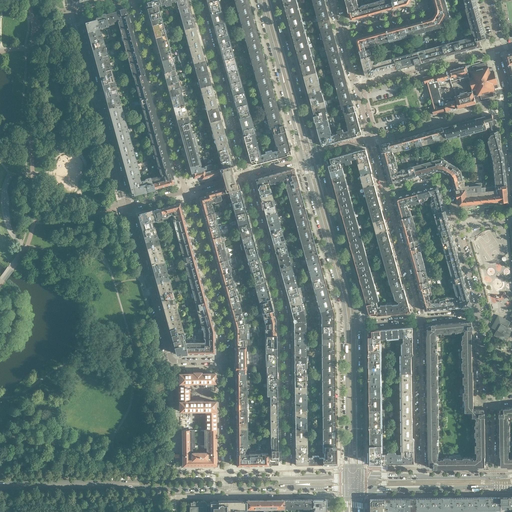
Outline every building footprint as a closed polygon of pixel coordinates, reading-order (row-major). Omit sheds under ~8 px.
[(160,5),(159,0),(153,0),(145,2),(147,8),(158,5),(160,5)] [(219,6),(217,0),(215,0),(207,2),(209,8),(219,6)] [(388,10),(385,0),(382,1),(381,0),(379,1),(382,11),(388,10)] [(394,8),(391,0),(386,0),(385,0),(388,10),(394,8)] [(326,7),(325,1),(315,4),(317,10),(326,7)] [(382,11),(379,1),(377,1),(377,3),(373,4),(376,13),(382,11)] [(190,9),(188,3),(177,6),(179,6),(180,12),(190,9)] [(298,9),(296,3),(285,6),(287,12),(298,9)] [(376,13),(373,4),(369,5),(369,3),(367,4),(370,14),(376,13)] [(250,9),(249,8),(248,4),(237,7),(239,12),(250,9)] [(360,9),(359,7),(357,6),(356,4),(347,6),(349,12),(360,9)] [(370,14),(367,4),(365,5),(365,6),(361,7),(364,16),(370,14)] [(159,11),(158,5),(147,8),(148,14),(158,12),(159,11)] [(448,12),(446,5),(441,6),(440,5),(435,6),(436,9),(436,11),(439,11),(442,10),(443,13),(448,12)] [(478,11),(477,5),(467,8),(466,8),(468,14),(478,11)] [(220,11),(219,6),(209,8),(210,14),(220,11)] [(328,13),(326,7),(317,10),(318,16),(328,13)] [(364,16),(361,7),(359,7),(360,9),(349,12),(351,18),(352,19),(364,16)] [(128,15),(126,8),(117,10),(119,18),(128,15)] [(192,15),(190,9),(180,12),(182,17),(192,15)] [(251,15),(250,11),(250,9),(239,12),(240,18),(251,15)] [(288,18),(299,15),(298,9),(287,12),(287,14),(287,15),(288,21),(289,20),(288,18)] [(119,18),(117,10),(111,12),(114,21),(115,21),(116,19),(118,19),(119,18)] [(449,11),(448,12),(443,13),(442,10),(439,11),(436,11),(436,12),(435,14),(444,20),(445,18),(446,18),(450,17),(449,11)] [(222,17),(220,11),(210,14),(212,20),(222,17)] [(480,17),(478,11),(468,14),(470,20),(480,17)] [(114,21),(111,12),(105,13),(108,24),(114,22),(114,21)] [(160,17),(158,12),(148,14),(150,20),(160,17)] [(108,24),(105,13),(102,14),(102,16),(99,17),(102,27),(108,25),(108,24)] [(330,19),(328,13),(318,16),(320,21),(328,19),(330,19)] [(443,22),(444,20),(435,14),(433,17),(432,17),(434,19),(435,22),(438,22),(439,26),(439,28),(445,26),(444,22),(443,22)] [(129,21),(128,15),(119,18),(118,19),(120,24),(129,21)] [(193,21),(192,15),(182,17),(183,23),(193,21)] [(253,21),(252,19),(251,15),(240,18),(242,24),(253,21)] [(301,20),(299,15),(288,18),(289,20),(290,23),(301,20)] [(102,27),(99,17),(96,18),(96,20),(93,20),(95,28),(98,28),(102,27)] [(161,23),(160,17),(150,20),(151,26),(161,23)] [(223,23),(222,17),(212,20),(214,26),(223,23)] [(439,26),(438,22),(435,22),(434,19),(432,17),(431,18),(427,19),(429,24),(431,24),(432,28),(439,26)] [(482,23),(480,17),(470,20),(471,26),(482,23)] [(331,25),(330,19),(328,19),(320,21),(322,27),(331,25)] [(432,28),(431,24),(429,24),(427,19),(423,21),(425,30),(432,28)] [(95,28),(93,20),(85,23),(87,29),(87,28),(88,30),(95,28)] [(302,26),(301,20),(290,23),(291,29),(302,26)] [(131,27),(129,21),(120,24),(121,30),(131,27)] [(195,26),(193,21),(183,23),(185,29),(195,26)] [(254,27),(253,23),(253,21),(242,24),(243,30),(254,27)] [(425,30),(423,21),(417,22),(419,33),(425,31),(425,30)] [(419,33),(417,22),(410,24),(413,34),(419,33)] [(164,35),(163,29),(161,23),(151,26),(155,37),(164,35)] [(225,29),(223,23),(214,26),(215,31),(225,29)] [(483,29),(482,23),(471,26),(473,32),(483,29)] [(413,34),(410,24),(404,26),(407,36),(413,34)] [(333,30),(331,25),(322,27),(323,33),(333,30)] [(196,32),(195,26),(185,29),(187,35),(196,32)] [(304,32),(302,26),(291,29),(293,35),(304,32)] [(407,36),(404,26),(398,27),(401,38),(407,36)] [(133,33),(131,27),(121,30),(123,35),(133,33)] [(256,33),(256,31),(254,27),(243,30),(245,36),(256,33)] [(401,38),(398,27),(392,29),(395,39),(401,38)] [(99,34),(98,28),(95,28),(88,30),(90,36),(99,34)] [(226,34),(225,29),(215,31),(217,37),(226,34)] [(395,39),(392,29),(386,31),(389,40),(389,41),(395,39)] [(478,40),(485,38),(485,39),(485,38),(486,39),(483,29),(473,32),(475,38),(471,39),(474,48),(481,46),(480,46),(478,40)] [(334,36),(333,30),(323,33),(325,39),(334,36)] [(389,40),(386,31),(380,32),(383,43),(385,42),(385,41),(389,40)] [(198,38),(196,32),(187,35),(188,41),(198,38)] [(306,38),(304,32),(293,35),(295,41),(306,38)] [(383,43),(380,32),(374,34),(377,43),(381,42),(381,43),(383,43)] [(102,39),(100,33),(99,34),(90,36),(91,42),(102,39)] [(134,38),(133,33),(123,35),(125,41),(134,38)] [(258,38),(257,35),(256,33),(245,36),(246,41),(258,38)] [(228,40),(226,34),(217,37),(218,43),(228,40)] [(377,43),(374,34),(368,36),(371,46),(373,45),(373,44),(377,43)] [(166,40),(164,35),(155,37),(156,43),(166,40)] [(336,42),(334,36),(325,39),(326,45),(336,42)] [(371,46),(368,36),(362,37),(365,46),(368,45),(369,46),(371,46)] [(366,50),(365,46),(362,37),(357,39),(358,39),(357,40),(360,52),(366,50)] [(136,44),(134,38),(125,41),(126,47),(136,44)] [(199,44),(198,38),(188,41),(190,46),(199,44)] [(259,44),(259,42),(258,38),(246,41),(248,47),(259,44)] [(307,43),(306,38),(295,41),(296,47),(307,43)] [(474,48),(471,39),(470,38),(465,40),(468,50),(474,48)] [(103,45),(102,39),(91,42),(92,45),(92,46),(92,47),(93,48),(103,45)] [(168,46),(166,40),(156,43),(158,49),(168,46)] [(230,46),(228,40),(218,43),(220,49),(230,46)] [(468,50),(465,40),(459,42),(462,52),(468,50)] [(337,48),(336,42),(326,45),(328,50),(337,48)] [(462,52),(459,42),(453,43),(456,53),(462,52)] [(309,49),(307,43),(296,47),(298,52),(309,49)] [(456,53),(453,43),(447,45),(450,55),(456,53)] [(137,50),(136,44),(126,47),(128,53),(137,50)] [(201,49),(199,44),(190,46),(191,52),(201,49)] [(261,50),(260,46),(259,44),(248,47),(250,53),(261,50)] [(105,51),(103,45),(93,48),(93,49),(93,51),(94,52),(94,54),(105,51)] [(450,55),(447,45),(441,46),(444,56),(450,55)] [(171,58),(169,52),(168,46),(158,49),(161,60),(171,58)] [(231,52),(230,46),(220,49),(222,54),(231,52)] [(444,56),(441,46),(436,48),(438,58),(444,56)] [(339,53),(337,48),(328,50),(329,56),(339,53)] [(438,58),(436,48),(430,49),(433,59),(438,58)] [(203,55),(201,49),(191,52),(193,58),(203,55)] [(310,55),(309,49),(298,52),(299,58),(310,55)] [(433,59),(430,49),(425,51),(427,61),(433,59)] [(139,56),(137,50),(128,53),(129,59),(139,56)] [(262,56),(262,54),(261,50),(250,53),(251,59),(262,56)] [(370,56),(369,51),(368,50),(366,50),(360,52),(361,58),(370,56)] [(107,57),(105,51),(94,54),(96,60),(107,57)] [(427,61),(425,51),(424,51),(419,52),(422,63),(427,61)] [(233,58),(231,52),(222,54),(223,60),(233,58)] [(422,63),(419,52),(413,54),(416,64),(422,63)] [(340,59),(339,53),(329,56),(331,62),(340,59)] [(416,64),(413,54),(406,56),(409,66),(416,64)] [(204,61),(203,55),(193,58),(195,64),(204,61)] [(312,61),(310,55),(299,58),(301,64),(312,61)] [(397,69),(394,59),(374,65),(373,62),(374,61),(372,55),(370,56),(361,58),(366,76),(368,77),(397,69)] [(141,62),(139,56),(129,59),(131,64),(141,62)] [(264,61),(263,57),(262,56),(251,59),(253,64),(264,61)] [(409,66),(406,56),(401,57),(403,67),(409,66)] [(108,63),(107,57),(96,60),(98,66),(108,63)] [(403,67),(401,57),(394,59),(397,69),(403,67)] [(174,69),(172,64),(171,58),(161,60),(164,72),(174,69)] [(234,63),(233,58),(223,60),(225,66),(234,63)] [(342,65),(340,59),(331,62),(332,68),(342,65)] [(206,67),(204,61),(195,64),(196,69),(206,67)] [(266,67),(265,66),(264,61),(253,64),(254,70),(266,67)] [(314,67),(312,61),(301,64),(303,70),(314,67)] [(142,67),(141,62),(131,64),(133,70),(142,67)] [(498,84),(497,80),(494,71),(493,71),(492,68),(489,69),(488,67),(486,67),(485,63),(480,64),(480,62),(466,66),(469,78),(473,91),(472,92),(476,103),(490,99),(490,97),(494,96),(493,91),(495,91),(495,89),(498,88),(497,84),(498,84)] [(110,69),(108,63),(98,66),(98,69),(99,71),(99,72),(110,69)] [(236,69),(234,63),(225,66),(226,72),(236,69)] [(344,71),(342,65),(332,68),(334,73),(344,71)] [(469,78),(466,66),(448,71),(451,82),(452,86),(456,85),(455,83),(456,83),(456,82),(469,78)] [(144,73),(142,67),(133,70),(134,76),(144,73)] [(207,73),(206,67),(196,69),(198,75),(207,73)] [(267,73),(266,69),(266,67),(254,70),(256,76),(267,73)] [(315,72),(314,67),(303,70),(304,75),(315,72)] [(112,75),(110,69),(99,72),(100,73),(99,73),(100,75),(101,78),(112,75)] [(175,75),(174,69),(164,72),(166,78),(175,75)] [(238,75),(236,69),(226,72),(228,78),(238,75)] [(345,77),(344,71),(334,73),(335,79),(345,77)] [(447,93),(450,92),(449,88),(446,89),(446,88),(441,90),(440,88),(439,86),(447,84),(447,83),(451,82),(448,71),(423,78),(425,85),(426,85),(432,107),(431,107),(433,115),(446,111),(443,99),(442,98),(443,97),(442,96),(447,94),(447,93)] [(317,78),(315,72),(304,75),(306,81),(317,78)] [(145,79),(144,73),(134,76),(136,82),(145,79)] [(209,78),(207,73),(198,75),(199,81),(209,78)] [(269,79),(268,77),(267,73),(256,76),(258,82),(269,79)] [(113,81),(112,75),(101,78),(103,84),(113,81)] [(177,81),(175,75),(166,78),(167,84),(177,81)] [(239,81),(238,75),(228,78),(230,83),(239,81)] [(347,82),(345,77),(335,79),(337,85),(347,82)] [(211,84),(209,78),(199,81),(201,87),(211,84)] [(318,84),(317,78),(306,81),(307,87),(318,84)] [(147,85),(145,79),(136,82),(137,88),(147,85)] [(270,85),(269,81),(269,79),(258,82),(259,88),(270,85)] [(115,87),(113,81),(103,84),(104,90),(115,87)] [(179,87),(177,81),(167,84),(169,90),(179,87)] [(241,87),(239,81),(230,83),(231,89),(241,87)] [(348,88),(347,82),(337,85),(339,91),(348,88)] [(212,90),(211,84),(201,87),(202,93),(212,90)] [(320,90),(318,84),(307,87),(309,93),(320,90)] [(149,91),(147,85),(137,88),(139,94),(149,91)] [(272,90),(271,89),(270,85),(259,88),(261,93),(272,90)] [(117,93),(115,87),(104,90),(105,92),(105,93),(105,95),(106,95),(106,96),(117,93)] [(180,93),(179,87),(169,90),(171,96),(180,93)] [(242,92),(241,87),(231,89),(233,95),(242,92)] [(350,94),(348,88),(339,91),(340,97),(350,94)] [(214,96),(212,90),(202,93),(204,98),(214,96)] [(273,96),(272,92),(272,90),(261,93),(262,99),(273,96)] [(322,95),(320,90),(309,93),(311,99),(322,95)] [(150,97),(149,91),(139,94),(141,100),(150,97)] [(476,103),(472,92),(467,93),(467,92),(465,92),(465,91),(461,92),(462,93),(460,93),(460,95),(455,96),(455,97),(458,108),(476,103)] [(244,98),(242,92),(233,95),(234,101),(244,98)] [(118,99),(117,93),(106,96),(106,97),(106,99),(107,99),(108,102),(118,99)] [(182,99),(180,93),(171,96),(172,101),(182,99)] [(351,100),(350,94),(340,97),(342,102),(351,100)] [(323,101),(322,95),(311,99),(312,104),(323,101)] [(215,102),(214,96),(204,98),(206,104),(215,102)] [(275,102),(275,100),(273,96),(262,99),(264,105),(275,102)] [(152,103),(150,97),(141,100),(142,105),(152,103)] [(458,108),(455,97),(452,98),(451,97),(443,99),(446,111),(458,108)] [(246,104),(244,98),(234,101),(236,107),(246,104)] [(120,105),(118,99),(108,102),(109,108),(120,105)] [(183,105),(182,99),(172,101),(174,107),(183,105)] [(353,106),(353,105),(351,100),(342,102),(343,108),(344,108),(353,106)] [(325,107),(323,101),(312,104),(314,110),(325,107)] [(217,107),(215,102),(206,104),(207,110),(217,107)] [(277,108),(276,104),(275,102),(264,105),(266,111),(277,108)] [(153,109),(152,103),(142,105),(144,111),(153,109)] [(247,110),(246,104),(236,107),(237,112),(247,110)] [(121,111),(120,105),(109,108),(111,114),(121,111)] [(185,111),(183,105),(174,107),(175,113),(185,111)] [(356,111),(354,105),(353,105),(353,106),(344,108),(346,114),(356,111)] [(219,113),(217,107),(207,110),(209,116),(219,113)] [(326,113),(325,107),(314,110),(315,116),(325,113),(326,113)] [(278,113),(278,112),(277,108),(266,111),(267,116),(278,113)] [(155,115),(153,109),(144,111),(145,117),(155,115)] [(249,116),(247,110),(237,112),(239,118),(249,116)] [(123,117),(121,111),(111,114),(112,116),(111,117),(112,119),(123,117)] [(187,116),(185,111),(175,113),(177,119),(187,116)] [(357,117),(356,111),(346,114),(347,119),(357,117)] [(220,119),(219,113),(209,116),(210,122),(220,119)] [(280,119),(279,115),(278,113),(267,116),(269,122),(280,119)] [(327,119),(325,113),(315,116),(314,116),(315,122),(327,119)] [(494,132),(492,123),(494,122),(494,123),(492,115),(492,114),(443,128),(446,138),(458,134),(459,137),(486,129),(486,130),(487,130),(487,129),(489,128),(490,133),(494,132)] [(157,120),(155,115),(145,117),(147,123),(157,120)] [(188,122),(187,116),(177,119),(179,125),(188,122)] [(250,121),(249,116),(239,118),(241,124),(250,121)] [(125,122),(123,117),(112,119),(113,120),(112,121),(113,122),(113,123),(114,125),(125,122)] [(359,123),(357,117),(347,119),(349,125),(359,123)] [(222,125),(220,119),(210,122),(212,127),(222,125)] [(281,125),(281,123),(280,119),(269,122),(270,128),(272,128),(281,125)] [(328,125),(327,119),(315,122),(317,128),(328,125)] [(158,126),(157,120),(147,123),(149,129),(158,126)] [(252,127),(250,121),(241,124),(242,130),(252,127)] [(126,128),(125,122),(114,125),(116,131),(126,128)] [(190,128),(188,122),(179,125),(180,131),(190,128)] [(359,123),(349,125),(347,126),(349,131),(350,131),(360,128),(359,123)] [(223,130),(222,125),(212,127),(214,133),(223,130)] [(284,130),(283,125),(281,125),(272,128),(273,133),(284,130)] [(330,131),(328,125),(317,128),(319,134),(330,131)] [(160,132),(158,126),(149,129),(150,135),(160,132)] [(253,133),(252,127),(242,130),(244,135),(252,133),(253,133)] [(128,134),(126,128),(116,131),(117,137),(128,134)] [(192,134),(190,128),(180,131),(182,137),(192,134)] [(362,134),(361,130),(360,130),(360,128),(350,131),(349,131),(348,131),(349,138),(357,136),(362,134)] [(446,138),(443,128),(437,129),(440,139),(446,138)] [(440,139),(437,129),(431,131),(434,141),(440,139)] [(225,136),(223,130),(214,133),(215,139),(225,136)] [(286,136),(284,130),(273,133),(275,139),(286,136)] [(349,138),(348,131),(344,132),(343,130),(340,131),(342,140),(349,138)] [(331,136),(330,131),(319,134),(320,139),(331,137),(331,136)] [(342,140),(340,131),(337,132),(338,134),(334,135),(336,142),(342,140)] [(434,141),(431,131),(425,132),(428,143),(434,141)] [(500,142),(497,131),(494,132),(490,133),(491,136),(490,136),(489,138),(489,139),(488,141),(489,145),(500,142)] [(162,138),(160,132),(150,135),(152,141),(162,138)] [(428,143),(425,132),(419,134),(422,144),(428,143)] [(252,133),(244,135),(243,136),(244,142),(254,139),(252,133)] [(130,140),(128,134),(117,137),(118,140),(118,141),(118,142),(119,143),(130,140)] [(193,140),(192,134),(182,137),(184,143),(193,140)] [(422,144),(419,134),(414,136),(416,146),(422,144)] [(336,142),(334,135),(331,136),(331,137),(320,139),(322,145),(322,146),(322,145),(327,144),(336,142)] [(226,142),(225,136),(215,139),(217,145),(226,142)] [(288,142),(286,136),(275,139),(277,145),(288,142)] [(416,146),(414,136),(408,137),(410,147),(416,146)] [(410,147),(408,137),(402,139),(404,148),(405,149),(410,147)] [(163,144),(162,138),(152,141),(153,147),(163,144)] [(256,145),(254,139),(244,142),(246,147),(256,145)] [(404,148),(402,139),(396,140),(398,150),(404,148)] [(131,146),(130,140),(119,143),(119,144),(119,146),(120,146),(121,149),(131,146)] [(195,146),(193,140),(184,143),(185,148),(195,146)] [(398,150),(396,140),(390,142),(392,152),(398,150)] [(228,148),(226,142),(217,145),(218,150),(228,148)] [(289,148),(288,142),(277,145),(278,150),(279,151),(289,148)] [(392,152),(390,142),(380,145),(382,152),(384,158),(393,156),(392,152)] [(501,148),(500,142),(489,145),(491,151),(501,148)] [(165,150),(163,144),(153,147),(155,152),(165,150)] [(257,151),(256,145),(246,147),(248,153),(257,151)] [(133,152),(131,146),(121,149),(122,155),(133,152)] [(196,152),(195,146),(185,148),(187,154),(196,152)] [(230,154),(228,148),(218,150),(220,156),(230,154)] [(291,154),(289,148),(279,151),(278,150),(275,151),(277,158),(285,155),(285,156),(290,154),(291,154)] [(503,154),(501,148),(491,151),(492,157),(503,154)] [(367,155),(366,150),(366,149),(365,149),(354,152),(355,159),(357,158),(357,157),(367,155)] [(166,156),(165,150),(155,152),(157,158),(166,156)] [(260,155),(259,150),(257,151),(248,153),(249,159),(260,156),(260,155)] [(277,158),(275,151),(271,152),(271,150),(268,151),(270,160),(277,158)] [(270,160),(268,151),(265,152),(265,154),(261,155),(263,161),(270,160)] [(134,158),(133,152),(122,155),(124,161),(134,158)] [(198,158),(196,152),(187,154),(188,160),(198,158)] [(355,159),(354,152),(340,156),(341,163),(345,162),(346,163),(352,162),(351,160),(355,159)] [(231,159),(230,154),(220,156),(222,162),(231,159)] [(505,167),(504,161),(504,158),(503,154),(492,157),(490,157),(491,159),(493,159),(493,162),(494,168),(505,167)] [(263,161),(261,155),(260,155),(260,156),(249,159),(251,164),(251,165),(252,165),(263,161)] [(369,161),(367,155),(357,157),(357,158),(358,163),(360,163),(369,161)] [(168,162),(166,156),(157,158),(158,164),(168,162)] [(341,163),(340,156),(327,159),(327,160),(327,161),(329,165),(339,162),(340,163),(341,163)] [(397,167),(395,162),(393,156),(384,158),(387,170),(397,167)] [(136,164),(134,158),(124,161),(124,163),(124,164),(125,166),(125,167),(136,164)] [(200,163),(198,158),(188,160),(190,166),(200,163)] [(233,165),(231,159),(222,162),(223,168),(233,165)] [(440,170),(442,159),(439,159),(435,160),(435,161),(432,162),(434,171),(439,170),(440,170)] [(446,173),(450,164),(447,163),(448,162),(444,159),(442,159),(440,170),(441,171),(446,173)] [(371,166),(369,161),(360,163),(361,169),(371,166)] [(170,167),(168,162),(158,164),(160,170),(170,167)] [(341,168),(340,163),(339,162),(329,165),(330,171),(341,168)] [(434,171),(432,162),(426,164),(428,173),(434,171)] [(203,171),(202,167),(201,167),(200,163),(190,166),(192,172),(200,170),(201,171),(203,171)] [(138,170),(136,164),(125,167),(126,168),(125,168),(126,170),(127,173),(138,170)] [(428,173),(426,164),(420,165),(422,175),(428,173)] [(451,176),(460,169),(458,167),(454,165),(453,166),(450,164),(446,173),(450,175),(451,176)] [(220,173),(219,169),(214,170),(213,169),(212,165),(208,166),(211,176),(220,173)] [(239,188),(237,181),(235,182),(234,178),(232,173),(235,172),(233,165),(223,168),(219,169),(220,173),(221,176),(223,175),(225,181),(226,185),(223,185),(224,188),(215,190),(217,201),(221,199),(220,195),(221,193),(229,191),(239,188)] [(422,175),(420,165),(414,167),(417,176),(422,175)] [(211,176),(208,166),(202,167),(203,171),(205,178),(211,176)] [(372,172),(371,166),(361,169),(363,175),(372,172)] [(171,173),(170,167),(160,170),(162,176),(171,173)] [(399,181),(397,173),(398,171),(397,167),(387,170),(391,183),(399,181)] [(417,176),(414,167),(408,169),(411,178),(417,176)] [(343,174),(341,168),(330,171),(332,177),(343,174)] [(295,175),(294,170),(294,169),(293,169),(281,172),(283,179),(284,178),(285,177),(295,175)] [(411,178),(408,169),(402,170),(405,180),(411,178)] [(462,176),(461,171),(460,169),(451,176),(451,177),(453,182),(462,179),(461,176),(462,176)] [(139,176),(138,170),(127,173),(129,179),(138,176),(139,176)] [(205,178),(203,171),(201,171),(200,170),(192,172),(193,178),(201,176),(202,178),(205,178)] [(405,180),(402,170),(398,171),(397,173),(399,181),(405,180)] [(283,179),(281,172),(267,176),(269,183),(273,182),(274,183),(277,183),(280,182),(279,180),(283,179)] [(373,179),(371,173),(372,173),(372,172),(363,175),(362,175),(363,181),(373,179)] [(174,183),(171,173),(162,176),(161,177),(157,178),(160,187),(174,183)] [(345,180),(343,174),(332,177),(333,183),(345,180)] [(297,180),(295,175),(285,177),(284,178),(286,183),(297,180)] [(140,182),(138,176),(129,179),(130,185),(138,183),(140,182)] [(269,183),(267,176),(255,179),(257,185),(267,182),(268,183),(269,183)] [(160,187),(157,178),(157,177),(151,179),(151,178),(145,180),(148,190),(160,187)] [(374,184),(373,179),(363,181),(365,187),(374,184)] [(465,186),(464,182),(463,182),(462,179),(453,182),(454,189),(455,189),(465,186)] [(148,190),(145,180),(140,182),(138,183),(140,192),(148,190)] [(298,186),(297,180),(286,183),(287,189),(298,186)] [(346,186),(345,180),(333,183),(335,189),(346,186)] [(269,188),(268,183),(267,182),(257,185),(258,191),(268,188),(269,188)] [(140,192),(138,183),(130,185),(132,190),(131,190),(132,194),(140,192)] [(507,185),(496,186),(495,186),(495,190),(467,193),(467,189),(476,187),(475,183),(465,186),(455,189),(455,192),(458,200),(459,205),(499,201),(500,202),(508,201),(507,185)] [(376,190),(374,184),(365,187),(366,193),(376,190)] [(300,192),(298,186),(287,189),(285,190),(286,194),(288,193),(289,195),(300,192)] [(348,191),(346,186),(335,189),(337,194),(348,191)] [(431,195),(440,193),(438,187),(437,186),(423,190),(425,199),(428,198),(429,197),(429,196),(431,195)] [(241,194),(239,188),(229,191),(231,197),(241,194)] [(270,194),(268,188),(258,191),(260,197),(270,194)] [(217,201),(215,190),(209,192),(212,202),(217,201)] [(378,196),(376,190),(366,193),(368,198),(378,196)] [(425,199),(423,190),(416,192),(419,202),(425,200),(425,199)] [(349,197),(348,191),(337,194),(338,200),(349,197)] [(212,202),(209,192),(206,193),(206,196),(199,198),(202,210),(212,207),(211,203),(212,202)] [(301,198),(301,195),(300,192),(289,195),(290,201),(301,198)] [(419,202),(416,192),(410,194),(413,204),(419,202)] [(441,199),(441,196),(440,193),(431,195),(432,198),(431,198),(432,201),(441,199)] [(242,200),(241,194),(231,197),(233,203),(242,200)] [(271,200),(270,194),(260,197),(261,203),(271,200)] [(413,204),(410,194),(404,195),(406,200),(406,202),(408,203),(410,202),(410,203),(411,204),(413,204)] [(379,201),(378,196),(368,198),(370,204),(379,201)] [(351,203),(349,197),(338,200),(340,206),(351,203)] [(303,204),(302,201),(301,198),(290,201),(292,207),(303,204)] [(441,199),(432,201),(431,202),(432,205),(431,206),(432,208),(433,207),(443,205),(441,199)] [(244,206),(242,200),(233,203),(234,208),(244,206)] [(273,206),(271,200),(261,203),(263,208),(273,206)] [(381,207),(379,201),(370,204),(371,210),(381,207)] [(182,213),(179,203),(172,205),(174,213),(175,213),(175,215),(182,213)] [(353,209),(351,203),(340,206),(341,212),(353,209)] [(305,209),(304,207),(303,204),(292,207),(294,212),(305,209)] [(174,213),(172,205),(165,207),(168,216),(172,215),(172,216),(175,215),(175,213),(174,213)] [(445,211),(443,205),(433,207),(434,211),(433,212),(434,214),(435,213),(445,211)] [(245,211),(244,206),(234,208),(236,214),(245,211)] [(275,211),(273,206),(263,208),(264,214),(275,211)] [(168,216),(165,207),(159,209),(162,218),(168,217),(168,216)] [(213,213),(212,207),(202,210),(204,215),(213,213)] [(382,213),(381,207),(371,210),(373,216),(382,213)] [(162,219),(162,218),(159,209),(153,210),(156,220),(156,221),(162,219)] [(306,215),(305,212),(305,209),(294,212),(295,218),(306,215)] [(354,214),(353,209),(341,212),(343,218),(354,214)] [(156,220),(153,210),(146,212),(149,222),(151,221),(156,220)] [(411,216),(409,210),(399,213),(401,219),(411,216)] [(447,216),(445,210),(445,211),(435,213),(436,217),(435,217),(436,219),(437,219),(447,216)] [(247,217),(245,211),(236,214),(237,220),(247,217)] [(276,217),(275,211),(264,214),(266,220),(276,217)] [(149,222),(146,212),(138,214),(139,218),(140,218),(141,224),(149,222)] [(184,219),(182,213),(175,215),(172,216),(173,216),(174,221),(184,219)] [(215,219),(213,213),(204,215),(205,221),(215,219)] [(384,219),(382,213),(373,216),(374,221),(384,219)] [(356,220),(354,214),(343,218),(345,223),(356,220)] [(308,221),(307,218),(306,215),(295,218),(297,224),(308,221)] [(413,222),(411,216),(401,219),(402,225),(413,222)] [(448,222),(447,216),(437,219),(438,223),(437,223),(437,225),(438,225),(448,222)] [(249,223),(247,217),(237,220),(239,226),(249,223)] [(278,223),(276,217),(266,220),(268,226),(278,223)] [(185,225),(184,219),(174,221),(176,227),(185,225)] [(216,225),(215,219),(205,221),(207,227),(216,225)] [(385,224),(384,219),(374,221),(376,227),(385,224)] [(357,226),(356,220),(345,223),(346,229),(357,226)] [(152,227),(151,221),(149,222),(141,224),(143,230),(152,227)] [(309,227),(309,224),(308,221),(297,224),(298,230),(309,227)] [(414,228),(413,222),(402,225),(404,231),(414,228)] [(450,228),(448,222),(438,225),(439,229),(438,229),(439,231),(440,231),(450,228)] [(250,229),(249,223),(239,226),(241,231),(250,229)] [(279,229),(278,223),(268,226),(269,232),(279,229)] [(387,230),(385,224),(376,227),(377,233),(387,230)] [(187,231),(185,225),(176,227),(177,233),(187,231)] [(218,230),(216,225),(207,227),(208,233),(218,230)] [(359,232),(357,226),(346,229),(348,235),(359,232)] [(153,227),(152,227),(143,230),(144,235),(155,233),(153,227)] [(311,233),(310,230),(309,227),(298,230),(300,236),(311,233)] [(416,234),(414,228),(404,231),(405,237),(416,234)] [(451,234),(450,228),(440,231),(441,235),(440,235),(441,237),(442,237),(451,234)] [(252,235),(250,229),(241,231),(242,237),(252,235)] [(281,235),(279,229),(269,232),(271,237),(281,235)] [(220,236),(218,230),(208,233),(210,239),(220,236)] [(389,236),(387,230),(377,233),(379,238),(389,236)] [(189,236),(187,231),(177,233),(179,239),(189,236)] [(360,238),(359,232),(348,235),(349,241),(360,238)] [(157,238),(155,233),(144,235),(145,238),(145,239),(145,240),(146,241),(157,238)] [(313,238),(312,235),(311,233),(300,236),(301,241),(313,238)] [(418,240),(416,234),(405,237),(407,242),(418,240)] [(453,240),(451,234),(442,237),(443,241),(442,241),(442,243),(443,243),(453,240)] [(253,240),(252,235),(242,237),(244,243),(253,240)] [(282,240),(281,235),(271,237),(272,243),(282,240)] [(190,242),(189,236),(179,239),(181,245),(190,242)] [(221,242),(220,236),(210,239),(212,245),(221,242)] [(390,242),(389,236),(379,238),(381,244),(390,242)] [(158,244),(157,238),(146,241),(146,242),(146,243),(146,244),(147,245),(148,247),(158,244)] [(314,244),(313,241),(313,238),(301,241),(303,247),(314,244)] [(362,243),(360,238),(349,241),(351,246),(362,243)] [(255,246),(253,240),(244,243),(245,249),(255,246)] [(284,246),(282,240),(272,243),(274,249),(284,246)] [(419,245),(418,240),(407,242),(409,248),(419,245)] [(455,246),(453,240),(443,243),(444,247),(443,247),(444,249),(445,249),(455,246)] [(192,248),(190,242),(181,245),(182,251),(192,248)] [(223,248),(221,242),(212,245),(213,251),(223,248)] [(392,247),(390,242),(381,244),(382,250),(392,247)] [(364,249),(362,243),(351,246),(353,252),(364,249)] [(160,250),(158,244),(148,247),(149,253),(160,250)] [(316,250),(315,247),(314,244),(303,247),(305,253),(316,250)] [(421,251),(419,245),(409,248),(410,254),(420,252),(421,251)] [(257,252),(255,246),(245,249),(247,255),(257,252)] [(286,252),(284,246),(274,249),(275,255),(286,252)] [(456,252),(455,246),(445,249),(446,252),(445,253),(445,255),(446,254),(456,252)] [(393,253),(392,247),(382,250),(384,256),(393,253)] [(193,254),(192,248),(182,251),(184,257),(193,254)] [(224,254),(223,248),(213,251),(215,257),(224,254)] [(365,255),(364,249),(353,252),(354,258),(365,255)] [(161,256),(160,250),(149,253),(151,259),(161,256)] [(317,256),(317,253),(316,250),(305,253),(306,259),(317,256)] [(258,258),(257,252),(247,255),(249,260),(258,258)] [(287,258),(286,252),(275,255),(277,261),(287,258)] [(421,258),(420,252),(410,254),(412,260),(421,258)] [(458,258),(456,252),(446,254),(447,258),(447,259),(447,261),(448,260),(458,258)] [(395,259),(393,253),(384,256),(385,261),(395,259)] [(195,260),(193,254),(184,257),(185,263),(195,260)] [(226,260),(224,254),(215,257),(216,262),(226,260)] [(367,261),(365,255),(354,258),(356,264),(367,261)] [(163,262),(161,256),(151,259),(151,262),(151,264),(152,264),(152,265),(163,262)] [(319,261),(318,258),(317,256),(306,259),(308,264),(319,261)] [(260,264),(258,258),(249,260),(250,266),(260,264)] [(289,264),(287,258),(277,261),(279,266),(289,264)] [(423,263),(421,258),(412,260),(413,266),(423,263)] [(459,264),(458,258),(448,260),(449,264),(448,264),(449,266),(450,266),(459,264)] [(397,265),(395,259),(385,261),(387,267),(397,265)] [(197,266),(195,260),(185,263),(187,268),(197,266)] [(228,266),(226,260),(216,262),(218,268),(228,266)] [(321,267),(320,264),(319,261),(308,264),(309,270),(321,267)] [(368,267),(367,261),(356,264),(357,270),(368,267)] [(165,268),(163,262),(152,265),(153,265),(152,266),(153,268),(154,271),(165,268)] [(424,269),(423,263),(413,266),(415,272),(424,269)] [(261,269),(260,264),(250,266),(252,272),(261,269)] [(290,269),(289,264),(279,266),(280,272),(290,269)] [(461,269),(459,264),(450,266),(451,270),(450,270),(450,272),(451,272),(461,269)] [(398,270),(397,265),(387,267),(389,273),(398,270)] [(198,272),(197,266),(187,268),(188,274),(198,272)] [(229,272),(228,266),(218,268),(220,274),(229,272)] [(322,273),(321,270),(321,267),(309,270),(311,276),(322,273)] [(370,272),(368,267),(357,270),(359,275),(370,272)] [(166,274),(165,268),(154,271),(156,277),(166,274)] [(263,275),(261,269),(252,272),(253,278),(263,275)] [(292,275),(290,269),(280,272),(282,278),(292,275)] [(426,275),(424,269),(415,272),(417,278),(426,275)] [(463,275),(461,269),(451,272),(452,276),(451,276),(452,278),(453,278),(463,275)] [(400,276),(398,270),(389,273),(390,279),(400,276)] [(200,278),(198,272),(188,274),(190,280),(200,278)] [(231,277),(229,272),(220,274),(221,280),(231,277)] [(372,278),(370,272),(359,275),(360,281),(372,278)] [(324,279),(323,276),(322,273),(311,276),(313,282),(324,279)] [(168,280),(166,274),(156,277),(157,283),(168,280)] [(265,281),(263,275),(253,278),(255,284),(265,281)] [(293,281),(292,275),(282,278),(283,284),(293,281)] [(428,281),(426,275),(417,278),(418,284),(428,281)] [(464,281),(463,275),(453,278),(454,282),(453,282),(454,284),(455,284),(464,281)] [(401,282),(400,276),(390,279),(392,285),(401,282)] [(233,283),(231,277),(221,280),(223,286),(233,283)] [(201,283),(200,278),(190,280),(192,286),(201,283)] [(373,284),(372,278),(360,281),(362,287),(373,284)] [(325,285),(324,282),(324,279),(313,282),(314,288),(325,285)] [(169,286),(168,280),(157,283),(158,285),(157,286),(158,288),(159,288),(169,286)] [(266,287),(265,281),(255,284),(257,289),(266,287)] [(295,287),(293,281),(283,284),(285,290),(295,287)] [(429,287),(428,281),(418,284),(420,289),(429,287)] [(466,287),(464,281),(455,284),(456,288),(455,288),(455,290),(456,290),(466,287)] [(403,287),(401,282),(392,285),(393,291),(394,291),(404,288),(404,287),(403,287)] [(203,289),(201,283),(192,286),(193,292),(203,289)] [(234,289),(233,283),(223,286),(224,292),(234,289)] [(375,290),(373,284),(362,287),(364,293),(375,290)] [(327,290),(326,288),(325,285),(314,288),(316,293),(327,290)] [(171,291),(169,286),(159,288),(159,289),(159,290),(159,291),(160,292),(160,294),(171,291)] [(268,293),(266,287),(257,289),(258,295),(268,293)] [(297,293),(295,287),(285,290),(287,295),(297,293)] [(431,292),(430,287),(429,287),(420,289),(421,295),(431,293),(431,292)] [(468,293),(466,287),(456,290),(458,295),(458,296),(459,295),(468,293)] [(405,294),(404,288),(394,291),(396,296),(405,294)] [(205,295),(203,289),(193,292),(195,298),(205,295)] [(236,295),(234,289),(224,292),(226,298),(236,295)] [(328,296),(328,293),(327,290),(316,293),(317,299),(328,296)] [(376,295),(375,290),(364,293),(365,299),(376,295)] [(173,297),(171,291),(160,294),(162,300),(173,297)] [(269,298),(268,293),(258,295),(260,301),(269,298)] [(298,298),(297,293),(287,295),(288,301),(298,298)] [(431,299),(430,297),(431,295),(431,293),(421,295),(423,302),(431,300),(431,299)] [(469,300),(468,293),(459,295),(460,299),(458,299),(457,299),(458,302),(464,300),(464,301),(469,300)] [(206,301),(205,295),(195,298),(197,304),(206,301)] [(237,301),(236,295),(226,298),(228,304),(237,301)] [(378,301),(376,295),(365,299),(367,304),(376,302),(378,301)] [(330,302),(329,299),(328,296),(317,299),(319,305),(330,302)] [(455,308),(452,298),(448,297),(448,296),(446,297),(446,298),(448,308),(455,308)] [(174,303),(173,297),(162,300),(164,306),(174,303)] [(271,304),(269,298),(260,301),(261,307),(271,304)] [(300,304),(298,298),(288,301),(290,307),(300,304)] [(436,309),(435,303),(434,300),(434,299),(434,298),(431,299),(431,300),(423,302),(426,310),(436,309)] [(446,298),(440,299),(442,309),(448,308),(446,298)] [(471,305),(469,300),(464,301),(464,300),(458,302),(457,299),(456,299),(452,298),(455,308),(470,306),(471,306),(471,305)] [(409,306),(407,300),(399,302),(398,304),(398,308),(404,306),(404,307),(409,306)] [(206,301),(197,304),(196,304),(198,310),(208,307),(206,301)] [(239,307),(237,301),(228,304),(229,310),(239,307)] [(332,308),(331,305),(330,302),(319,305),(321,311),(332,308)] [(377,307),(376,302),(367,304),(368,310),(378,308),(377,307)] [(176,309),(174,303),(164,306),(164,309),(164,311),(165,311),(165,312),(176,309)] [(273,310),(271,304),(261,307),(263,313),(273,310)] [(301,310),(300,304),(290,307),(291,313),(301,310)] [(381,315),(380,306),(377,307),(378,308),(368,310),(370,315),(369,315),(369,316),(370,316),(381,315)] [(210,313),(208,307),(198,310),(199,316),(210,313)] [(241,313),(239,307),(229,310),(231,315),(241,313)] [(177,315),(176,309),(165,312),(165,313),(165,315),(166,315),(167,318),(177,315)] [(274,316),(273,310),(263,313),(265,318),(274,316)] [(303,316),(301,310),(291,313),(293,318),(303,316)] [(211,319),(210,313),(199,316),(201,321),(211,319)] [(242,319),(241,313),(231,315),(233,321),(242,319)] [(179,321),(177,315),(167,318),(168,324),(179,321)] [(276,321),(274,316),(265,318),(266,323),(266,324),(276,321)] [(304,326),(304,319),(303,316),(293,318),(293,320),(293,326),(304,326)] [(511,330),(509,328),(507,327),(510,322),(498,316),(492,327),(497,330),(494,335),(506,342),(511,331),(511,330),(511,329),(511,330)] [(243,318),(242,319),(233,321),(234,327),(244,324),(243,318)] [(213,325),(211,319),(201,321),(203,327),(213,325)] [(181,327),(179,321),(168,324),(170,330),(181,327)] [(276,329),(276,321),(266,324),(266,330),(276,329)] [(473,333),(472,322),(472,321),(471,321),(462,322),(462,330),(464,330),(465,331),(465,334),(472,334),(472,333),(473,333)] [(456,331),(455,323),(440,324),(441,333),(445,332),(445,334),(449,333),(452,333),(452,331),(456,331)] [(245,333),(245,326),(244,324),(234,327),(234,328),(234,333),(245,333)] [(441,333),(440,324),(429,325),(428,325),(428,326),(427,326),(427,327),(428,337),(436,337),(436,334),(437,333),(441,333)] [(214,330),(213,325),(203,327),(204,333),(214,333),(214,330)] [(413,337),(413,327),(413,326),(412,326),(412,327),(403,328),(404,337),(413,337)] [(182,333),(181,327),(170,330),(170,331),(170,333),(171,333),(172,335),(182,333)] [(184,339),(182,333),(172,335),(172,336),(171,337),(172,338),(173,339),(173,341),(183,339),(184,339)] [(472,347),(472,334),(465,334),(464,335),(464,340),(463,341),(463,344),(464,344),(464,347),(472,347)] [(438,343),(438,341),(436,341),(436,337),(428,337),(428,346),(432,346),(432,343),(438,343)] [(184,343),(184,341),(183,339),(173,341),(173,342),(174,344),(174,345),(175,347),(183,345),(182,344),(184,344),(184,343)] [(186,353),(186,343),(184,343),(184,344),(182,344),(183,345),(175,347),(176,349),(175,350),(176,354),(186,353)] [(438,348),(438,343),(432,343),(432,346),(428,346),(428,352),(436,352),(436,348),(438,348)] [(215,353),(215,345),(204,345),(204,353),(215,353)] [(246,368),(246,345),(245,345),(235,346),(235,373),(245,373),(245,370),(247,370),(247,368),(246,368)] [(472,347),(464,347),(464,350),(462,350),(462,357),(464,357),(464,360),(472,360),(472,347)] [(438,362),(438,355),(436,355),(436,352),(428,352),(428,365),(436,365),(436,362),(438,362)] [(472,372),(472,360),(464,360),(464,363),(462,363),(463,369),(464,369),(464,372),(465,372),(472,372)] [(438,374),(438,370),(438,368),(436,368),(436,365),(428,365),(428,378),(437,378),(437,374),(438,374)] [(192,397),(192,387),(189,387),(189,383),(215,383),(215,373),(201,373),(201,372),(193,372),(193,373),(179,374),(179,402),(189,401),(189,400),(192,400),(192,397)] [(473,388),(473,372),(472,372),(465,372),(465,377),(463,377),(463,384),(465,384),(465,388),(473,388)] [(438,387),(438,381),(437,381),(437,378),(428,378),(428,391),(437,390),(437,387),(438,387)] [(473,403),(473,388),(465,388),(465,392),(463,392),(463,400),(465,400),(465,403),(473,403)] [(438,400),(438,396),(438,393),(437,393),(437,390),(428,391),(428,403),(437,403),(437,400),(438,400)] [(216,429),(216,420),(215,401),(203,401),(203,400),(192,400),(189,400),(189,401),(179,402),(179,411),(206,411),(206,430),(209,430),(216,429)] [(439,413),(438,406),(437,406),(437,403),(428,403),(429,416),(437,416),(437,413),(439,413)] [(474,409),(473,403),(465,403),(466,412),(472,411),(472,414),(475,414),(475,409),(474,409)] [(511,416),(510,407),(501,408),(501,409),(500,409),(500,410),(499,410),(500,420),(507,420),(507,417),(509,416),(511,416)] [(485,420),(485,410),(484,410),(484,409),(483,409),(475,409),(475,414),(472,414),(472,417),(475,417),(477,419),(477,421),(485,420)] [(439,426),(439,421),(439,419),(437,419),(437,416),(429,416),(429,429),(437,428),(437,426),(439,426)] [(439,438),(439,431),(437,431),(437,428),(429,429),(429,442),(437,442),(437,438),(439,438)] [(216,466),(216,429),(209,430),(210,453),(207,453),(207,452),(192,453),(189,453),(189,430),(182,430),(183,466),(216,466)] [(485,447),(485,440),(477,441),(477,444),(475,444),(475,450),(481,450),(481,447),(485,447)] [(510,448),(510,443),(508,443),(508,440),(500,440),(500,446),(504,446),(504,448),(510,448)] [(439,448),(439,446),(437,446),(437,442),(429,442),(429,451),(433,451),(433,448),(439,448)] [(509,451),(510,449),(510,448),(504,448),(504,446),(500,446),(500,455),(508,455),(509,455),(509,451)] [(485,456),(485,447),(481,447),(481,450),(475,450),(475,453),(477,453),(477,457),(485,456)] [(439,453),(439,448),(433,448),(433,451),(429,451),(429,457),(438,457),(438,453),(439,453)] [(385,463),(385,455),(383,455),(383,451),(382,451),(370,451),(370,453),(367,453),(367,463),(370,463),(370,464),(371,464),(372,464),(385,463)] [(511,458),(509,458),(508,457),(508,455),(500,455),(500,465),(500,466),(501,466),(501,467),(502,467),(511,467),(511,466),(511,458)] [(278,465),(278,456),(271,456),(268,456),(268,465),(278,465)] [(461,468),(461,459),(461,456),(454,456),(454,459),(452,459),(452,458),(444,458),(444,459),(441,459),(441,460),(441,468),(461,468)] [(485,466),(485,456),(477,457),(474,457),(474,459),(474,467),(484,467),(485,467),(485,466)] [(441,468),(441,460),(439,460),(438,459),(438,457),(429,457),(429,466),(429,467),(430,467),(430,468),(431,468),(441,468)] [(474,467),(474,459),(471,459),(471,457),(463,457),(463,459),(461,459),(461,468),(474,467)] [(501,511),(501,508),(501,497),(483,497),(483,509),(477,509),(471,509),(471,497),(459,498),(459,509),(458,511),(501,511)] [(510,508),(510,497),(501,497),(501,508),(510,508)] [(298,506),(298,499),(284,500),(284,507),(288,506),(288,508),(294,508),(294,506),(298,506)] [(313,506),(313,499),(298,499),(298,506),(302,506),(302,508),(309,508),(309,506),(313,506)] [(239,511),(239,509),(241,509),(247,509),(246,507),(260,507),(260,511),(263,511),(265,511),(264,511),(267,511),(267,507),(284,507),(284,500),(242,500),(218,500),(218,502),(210,502),(210,504),(206,504),(206,503),(204,501),(200,501),(200,502),(199,502),(198,501),(196,501),(197,501),(197,502),(195,502),(194,501),(192,501),(193,501),(193,502),(190,502),(190,506),(189,506),(189,511),(239,511)]
